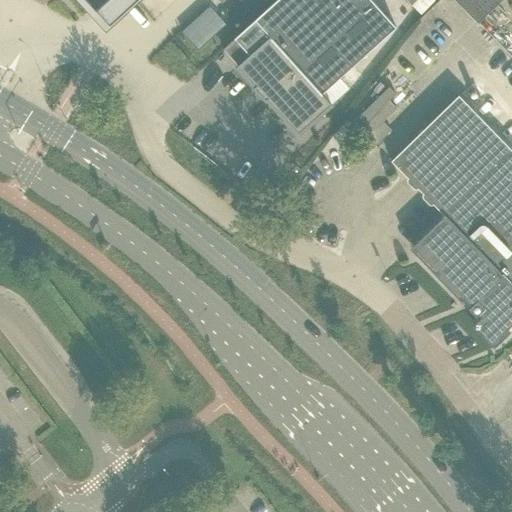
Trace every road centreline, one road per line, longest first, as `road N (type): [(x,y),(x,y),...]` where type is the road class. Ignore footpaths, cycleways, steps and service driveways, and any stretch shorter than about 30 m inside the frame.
road 1 (residential): [(511,457),(362,278),(270,237),(167,170),(151,145),(137,83),(34,27)]
road 2 (secondary): [(471,511),(383,410),(253,281),(138,186),(0,100)]
road 3 (secondary): [(0,156),(91,212),(213,310),(406,511)]
